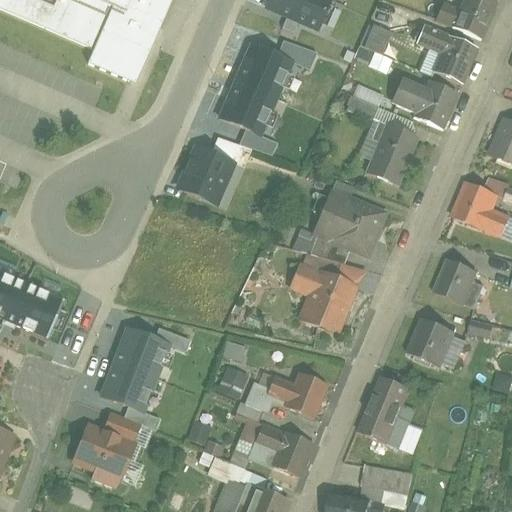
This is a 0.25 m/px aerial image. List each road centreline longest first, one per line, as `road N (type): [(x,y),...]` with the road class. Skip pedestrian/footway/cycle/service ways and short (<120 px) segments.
road 1 (residential): [(294,511),(511,0)]
road 2 (residential): [(216,0),(111,247)]
road 3 (residential): [(57,384),(9,511)]
